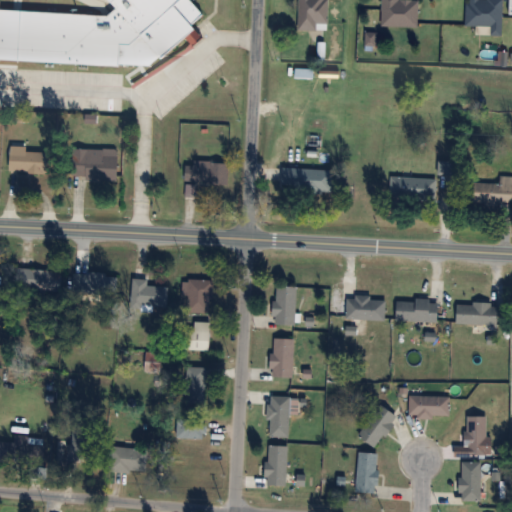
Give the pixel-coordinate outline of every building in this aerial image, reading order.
[(22,61),(123,66),(124,45),(134,45),(144,36),(166,59),(188,39),(190,39),(198,32),(198,22),(207,15),(192,0),(111,0),(118,7),(109,16),(24,11),(22,61)] [(329,30),(329,0),(299,0),(300,30),(329,30)] [(419,0),(383,0),(383,26),(419,27),(419,0)] [(504,0),(467,0),(467,25),(491,26),(490,36),(503,36),(504,0)] [(11,173),(49,173),(49,150),(27,150),(27,146),(11,146),(11,173)] [(119,180),(119,148),(78,148),(78,180),(119,180)] [(229,184),(230,162),(194,161),(194,165),(186,165),(186,183),(229,184)] [(333,192),(334,170),(283,167),(282,189),(333,192)] [(511,175),(500,176),(500,183),(473,183),(473,205),(511,205),(511,175)] [(390,198),(436,199),(436,178),(391,177),(390,198)] [(20,291),(62,291),(63,270),(20,270),(20,291)] [(118,274),(74,274),(74,296),(118,296),(118,274)] [(149,279),(133,279),(133,306),(169,306),(170,287),(149,286),(149,279)] [(213,313),(213,280),(191,280),(191,313),(213,313)] [(276,325),(298,325),(298,286),(276,286),(276,325)] [(386,320),(386,297),(348,297),(348,320),(386,320)] [(439,300),(398,300),(398,322),(439,322),(439,300)] [(458,324),(499,325),(500,304),(459,303),(458,324)] [(211,322),(190,322),(190,351),(211,351),(211,322)] [(295,378),(295,339),(274,339),(274,378),(295,378)] [(188,368),(188,403),(207,403),(207,368),(188,368)] [(290,396),(270,396),(270,437),(290,437),(290,396)] [(451,396),(410,396),(410,417),(451,417),(451,396)] [(359,434),(376,447),(399,417),(382,404),(359,434)] [(468,455),(488,455),(488,416),(468,416),(468,455)] [(207,439),(207,420),(177,420),(177,439),(207,439)] [(74,430),(74,445),(58,444),(57,464),(92,465),(93,430),(74,430)] [(45,439),(0,437),(0,463),(44,465),(45,439)] [(288,486),(288,446),(268,446),(268,486),(288,486)] [(116,449),(116,472),(148,473),(148,449),(116,449)] [(380,492),(380,453),(359,453),(358,491),(380,492)] [(482,501),(482,462),(463,462),(463,501),(482,501)]
